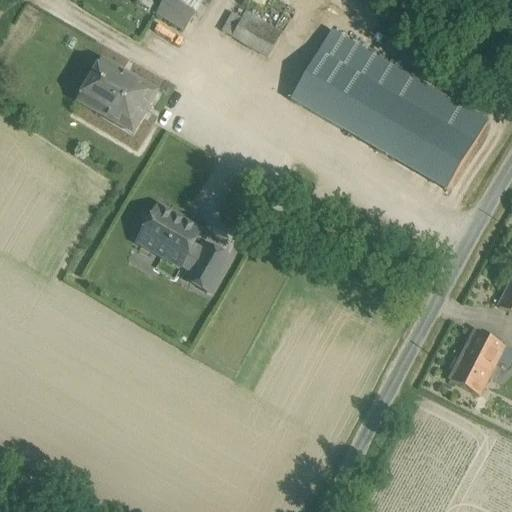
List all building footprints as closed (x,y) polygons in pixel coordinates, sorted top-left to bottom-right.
[(192,14),(171,0),(168,0),(160,12),(183,27),(192,14)] [(281,33),(247,11),(242,19),(233,34),(267,55),(281,33)] [(235,14),(225,29),(233,34),(242,19),(235,14)] [(485,118),(329,30),(318,51),(473,139),(485,118)] [(473,139),(318,51),(291,98),(446,186),(473,139)] [(123,72),(102,60),(76,104),(97,116),(101,109),(131,127),(139,112),(146,115),(155,100),(119,79),(123,72)] [(200,233),(159,209),(153,219),(145,233),(139,244),(181,268),(182,266),(192,248),(200,233)] [(153,219),(144,213),(136,228),(145,233),(153,219)] [(231,262),(205,247),(202,254),(191,271),(186,281),(211,296),(231,262)] [(192,248),(182,266),(191,271),(202,254),(192,248)] [(511,284),(499,309),(511,315),(511,284)] [(505,349),(476,333),(463,358),(492,374),(505,349)] [(492,374),(463,358),(450,383),(480,398),(492,374)]
